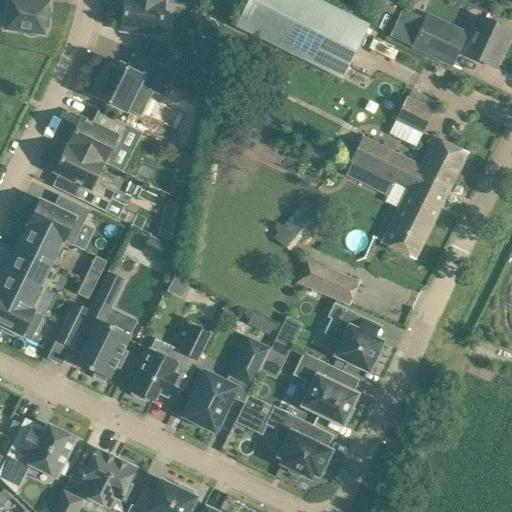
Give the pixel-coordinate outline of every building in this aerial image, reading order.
[(35,0),(0,0),(0,12),(7,14),(5,29),(25,32),(24,34),(27,36),(30,37),(33,37),(36,36),(37,33),(44,34),(45,31),(47,31),(49,28),(49,25),(49,22),(49,19),(46,19),(48,2),(35,0)] [(125,0),(121,31),(160,35),(164,0),(167,0),(197,4),(197,0),(125,0)] [(369,25),(318,0),(247,0),(235,26),(342,79),(369,25)] [(511,31),(482,17),(477,15),(469,33),(428,13),(425,19),(412,47),(451,65),(458,50),(493,67),(502,48),(503,49),(511,31)] [(126,68),(109,60),(101,76),(97,74),(88,94),(95,98),(96,97),(125,111),(138,85),(164,97),(176,72),(134,51),(126,68)] [(422,133),(433,111),(407,98),(396,119),(422,133)] [(67,145),(108,165),(127,125),(98,111),(92,123),(81,118),(76,128),(73,126),(67,139),(70,140),(67,145)] [(358,148),(352,161),(395,182),(409,189),(441,205),(466,153),(449,144),(434,138),(421,165),(364,137),(358,148)] [(107,166),(108,165),(67,145),(65,149),(62,148),(56,160),(59,162),(54,172),(80,184),(74,197),(105,212),(112,199),(104,195),(111,181),(97,175),(102,164),(107,166)] [(315,145),(311,152),(323,159),(327,151),(315,145)] [(399,209),(383,241),(414,257),(441,205),(409,189),(399,209)] [(83,224),(90,210),(59,195),(53,206),(40,200),(38,204),(35,203),(28,219),(30,220),(28,225),(29,225),(30,224),(62,240),(62,241),(71,246),(82,223),(83,224)] [(289,249),(315,218),(301,207),(276,237),(289,249)] [(51,263),(62,241),(62,240),(30,224),(29,225),(19,247),(51,263)] [(163,243),(155,258),(169,265),(177,250),(163,243)] [(40,286),(51,263),(19,247),(7,270),(40,286)] [(349,303),(358,281),(306,259),(297,281),(349,303)] [(95,284),(102,270),(91,265),(84,279),(95,284)] [(40,286),(7,270),(0,285),(0,294),(32,311),(32,310),(44,287),(40,286)] [(90,307),(106,315),(124,279),(108,271),(90,307)] [(88,299),(95,284),(84,279),(77,294),(88,299)] [(0,294),(0,330),(2,331),(2,330),(13,335),(15,332),(30,340),(42,315),(32,310),(32,311),(0,294)] [(368,371),(372,363),(375,365),(382,351),(378,349),(382,342),(358,330),(364,318),(334,303),(328,317),(331,319),(324,334),(342,343),(336,355),(368,371)] [(78,333),(84,319),(70,312),(63,326),(78,333)] [(266,319),(260,331),(269,335),(274,323),(266,319)] [(130,336),(98,320),(89,337),(76,363),(95,372),(93,376),(104,382),(106,378),(109,379),(115,366),(119,368),(127,352),(123,350),(130,336)] [(141,368),(130,389),(133,391),(131,395),(144,401),(146,397),(153,401),(158,392),(167,396),(172,385),(178,374),(177,373),(180,368),(191,374),(211,334),(193,325),(180,351),(176,348),(170,360),(150,350),(147,355),(143,353),(137,366),(141,368)] [(70,348),(78,333),(63,326),(56,341),(70,348)] [(239,381),(252,387),(271,348),(247,337),(237,357),(225,383),(200,370),(188,393),(194,396),(184,416),(188,418),(187,421),(199,427),(200,424),(214,431),(239,381)] [(348,422),(354,409),(350,407),(357,394),(335,384),(341,371),(304,353),(293,375),(306,381),(302,388),(309,391),(302,406),(342,425),(344,420),(348,422)] [(337,357),(332,366),(341,370),(345,361),(337,357)] [(291,432),(298,418),(274,406),(265,424),(277,430),(276,434),(276,437),(278,441),(281,443),(284,444),(278,456),(284,459),(282,464),(310,478),(313,473),(318,476),(319,473),(323,474),(329,462),(325,461),(330,451),(291,432)] [(14,440),(21,424),(13,421),(6,436),(14,440)] [(14,440),(0,468),(0,478),(16,494),(30,465),(56,478),(59,473),(63,475),(69,462),(65,460),(76,438),(47,424),(44,432),(30,425),(21,444),(14,440)] [(136,468),(97,449),(81,481),(86,484),(81,494),(110,509),(115,498),(120,500),(121,497),(125,499),(134,482),(130,480),(136,468)] [(127,511),(188,511),(196,497),(191,495),(193,491),(179,484),(177,488),(161,481),(146,511),(131,504),(127,511)] [(0,508),(11,497),(3,490),(0,493),(0,508)] [(53,511),(76,511),(82,500),(64,491),(53,511)]
